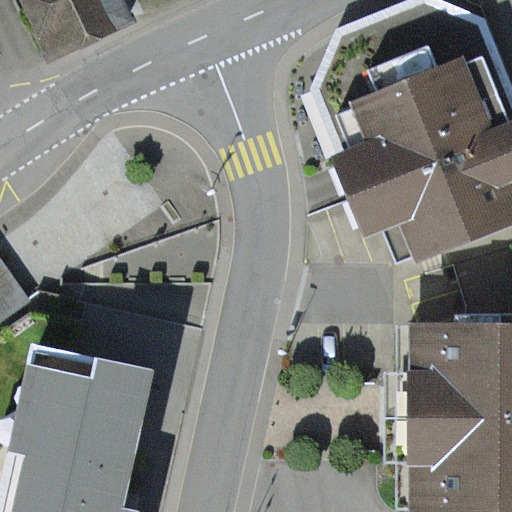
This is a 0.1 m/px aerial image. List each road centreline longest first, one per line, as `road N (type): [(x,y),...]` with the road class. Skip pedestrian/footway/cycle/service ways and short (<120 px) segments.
road 1 (residential): [(207,36),(251,156),(265,227),(205,511)]
road 2 (tertiary): [(0,150),(207,36)]
